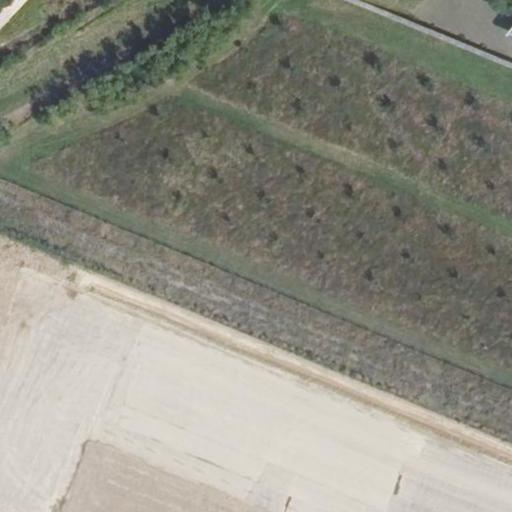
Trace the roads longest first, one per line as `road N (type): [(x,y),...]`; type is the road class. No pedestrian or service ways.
road 1 (unknown): [(511,501),(61,297)]
road 2 (track): [(219,0),(0,127)]
